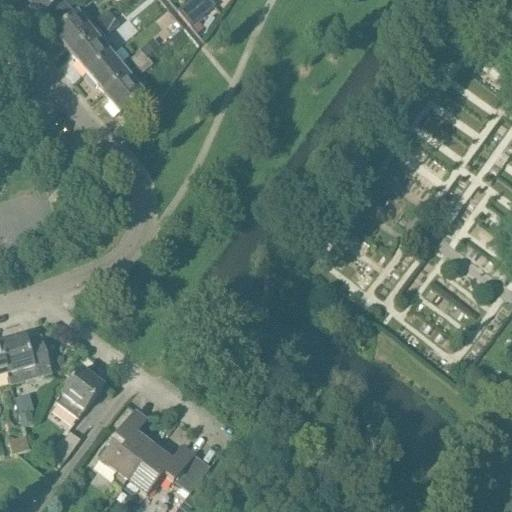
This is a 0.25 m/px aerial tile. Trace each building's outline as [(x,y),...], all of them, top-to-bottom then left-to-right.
[(53,23),(70,9),(63,1),(62,0),(23,0),(22,1),(39,21),(46,14),(53,23)] [(206,0),(192,0),(176,14),(189,29),(214,9),(206,0)] [(78,12),(76,11),(72,14),(69,10),(53,23),(60,30),(53,36),(52,37),(69,57),(82,46),(92,38),(97,33),(80,13),(78,12)] [(101,30),(112,21),(106,14),(95,23),(101,30)] [(112,21),(101,30),(107,37),(118,28),(112,21)] [(82,46),(69,57),(86,78),(108,58),(99,46),(104,42),(97,33),(92,38),(82,46)] [(140,53),(146,61),(159,50),(153,43),(140,53)] [(86,78),(102,98),(115,88),(125,78),(134,71),(145,61),(139,54),(128,63),(119,71),(108,58),(86,78)] [(145,61),(134,71),(140,77),(151,68),(145,61)] [(115,88),(102,98),(119,117),(142,98),(125,78),(115,88)] [(0,347),(0,353),(7,379),(10,389),(51,379),(40,342),(25,346),(24,341),(0,347)] [(80,374),(55,407),(77,423),(81,417),(82,418),(102,391),(80,374)] [(14,402),(18,418),(28,416),(32,415),(28,398),(14,402)] [(120,492),(153,451),(135,438),(145,424),(134,415),(113,443),(112,442),(107,448),(108,449),(96,464),(114,478),(112,481),(113,487),(120,492)] [(32,428),(28,416),(18,418),(22,432),(32,429),(32,428)] [(52,460),(62,467),(79,444),(68,436),(52,460)] [(23,441),(7,446),(11,459),(27,454),(23,441)] [(153,451),(120,492),(130,500),(135,499),(138,495),(145,500),(162,478),(172,486),(193,459),(181,451),(171,465),(153,451)]
